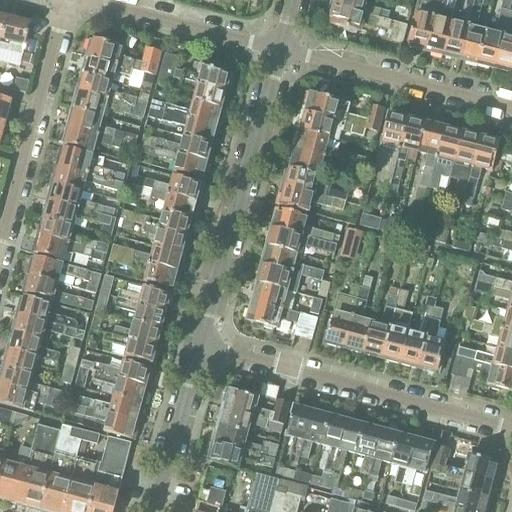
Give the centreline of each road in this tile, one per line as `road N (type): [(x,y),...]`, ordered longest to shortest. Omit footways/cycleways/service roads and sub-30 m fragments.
road 1 (residential): [(511,428),(197,345)]
road 2 (residential): [(197,345),(278,48)]
road 3 (residential): [(0,242),(66,0)]
road 4 (residential): [(511,108),(278,48)]
road 5 (residential): [(278,48),(77,0)]
road 6 (residential): [(154,511),(197,345)]
